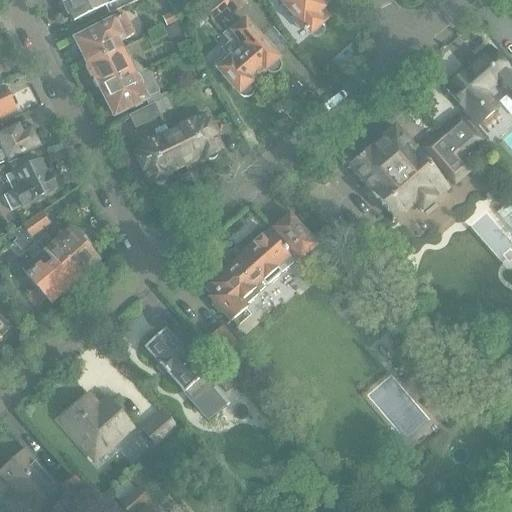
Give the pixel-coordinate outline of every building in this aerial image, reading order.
[(60,0),(62,5),(58,7),(65,21),(69,19),(70,21),(107,3),(108,5),(118,0),(60,0)] [(247,4),(244,0),(218,0),(204,12),(212,21),(226,9),(232,17),(247,4)] [(310,35),(312,38),(317,38),(321,36),(324,33),(324,28),(322,25),(324,23),(318,17),(325,10),(316,0),(279,0),(304,29),(305,28),(310,35)] [(134,36),(127,22),(124,16),(76,41),(87,62),(101,55),(104,59),(120,51),(117,45),(134,36)] [(278,60),(253,31),(245,22),(235,30),(229,30),(222,36),(229,44),(258,78),(265,72),(270,75),(275,75),(278,73),(281,70),(280,65),(277,60),(278,60)] [(164,31),(169,41),(182,35),(177,25),(164,31)] [(249,85),(258,78),(229,44),(222,50),(226,55),(214,66),(238,93),(244,96),(247,96),(250,95),(252,92),(252,89),(249,85)] [(133,77),(127,65),(120,51),(104,59),(101,55),(87,62),(100,88),(121,78),(123,82),(133,77)] [(476,65),(446,90),(478,126),(498,109),(485,93),(497,82),(511,99),(511,74),(502,63),(491,51),(476,65)] [(114,116),(127,109),(145,100),(149,106),(162,99),(147,70),(133,77),(123,82),(121,78),(100,88),(114,116)] [(0,118),(15,111),(4,89),(0,90),(0,118)] [(154,104),(155,104),(160,116),(172,111),(166,98),(154,104)] [(160,116),(155,104),(154,104),(129,117),(135,129),(160,116)] [(206,116),(205,117),(201,109),(188,116),(192,123),(169,134),(185,167),(206,157),(207,160),(212,161),(215,159),(217,157),(217,153),(222,150),(206,116)] [(458,116),(440,132),(462,157),(463,157),(480,142),(458,116)] [(30,131),(27,123),(0,134),(0,165),(0,166),(7,163),(7,162),(38,148),(30,131)] [(394,128),(348,168),(394,221),(414,204),(422,213),(449,190),(421,159),(416,153),(394,128)] [(440,132),(422,147),(428,153),(445,173),(452,181),(456,186),(474,170),(470,166),(462,157),(440,132)] [(165,177),(185,167),(169,134),(133,152),(149,186),(155,183),(157,186),(161,186),(165,184),(166,181),(165,177)] [(12,174),(5,177),(12,193),(6,196),(10,205),(14,212),(44,197),(43,196),(57,190),(50,175),(47,176),(39,160),(38,161),(34,153),(8,165),(12,174)] [(21,227),(30,240),(50,225),(42,213),(21,227)] [(271,230),(300,262),(317,247),(289,214),(271,230)] [(25,233),(24,233),(20,227),(12,235),(16,240),(8,248),(18,260),(26,252),(35,262),(23,273),(50,304),(81,277),(66,259),(57,266),(46,253),(45,253),(43,255),(30,240),(25,233)] [(66,259),(81,277),(98,262),(87,249),(90,242),(82,232),(75,233),(72,230),(54,246),(46,236),(37,243),(45,253),(46,253),(57,266),(66,259)] [(229,267),(208,285),(196,294),(205,304),(210,299),(230,322),(246,308),(243,305),(293,262),(268,233),(238,258),(232,251),(222,259),(229,267)] [(353,270),(367,286),(380,275),(367,260),(353,270)] [(207,347),(223,367),(243,350),(224,327),(205,343),(208,346),(207,347)] [(165,331),(145,348),(193,403),(195,401),(208,416),(226,401),(165,331)] [(212,375),(227,393),(237,385),(222,367),(212,375)] [(243,417),(254,408),(236,387),(225,396),(243,417)] [(132,429),(127,423),(107,400),(98,408),(89,397),(60,422),(94,461),(132,429)] [(161,413),(141,430),(157,448),(177,432),(161,413)] [(26,450),(0,473),(15,491),(19,495),(8,504),(14,511),(33,511),(34,511),(33,511),(73,511),(64,502),(69,498),(62,491),(61,490),(26,450)] [(75,477),(61,490),(62,491),(69,498),(64,502),(73,511),(87,511),(98,503),(75,477)] [(150,511),(143,504),(146,501),(137,492),(120,507),(124,511),(150,511)]
